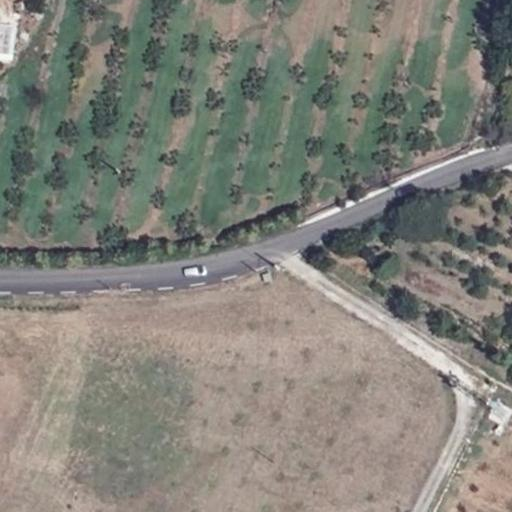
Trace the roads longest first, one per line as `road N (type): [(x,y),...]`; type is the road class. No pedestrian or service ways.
road 1 (residential): [(511,161),(282,251),(0,268)]
road 2 (track): [(282,251),(444,362),(458,388),(468,422),(417,511)]
